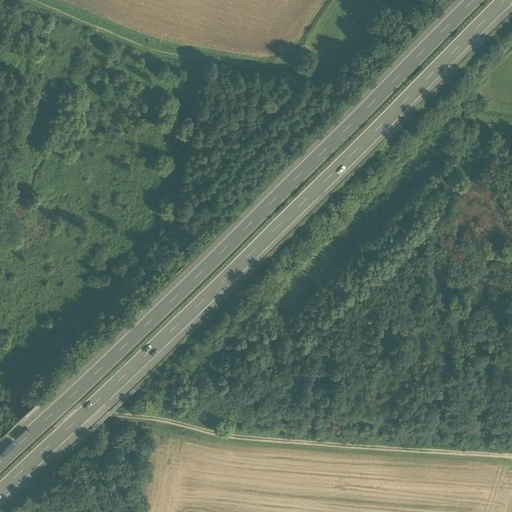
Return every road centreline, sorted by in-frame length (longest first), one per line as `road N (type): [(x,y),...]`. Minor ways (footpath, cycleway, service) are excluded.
road 1 (motorway): [(0,493),(501,0)]
road 2 (motorway): [(468,0),(0,463)]
road 3 (track): [(0,409),(301,450),(511,462)]
road 4 (track): [(325,0),(288,56),(264,69),(171,56),(21,0)]
